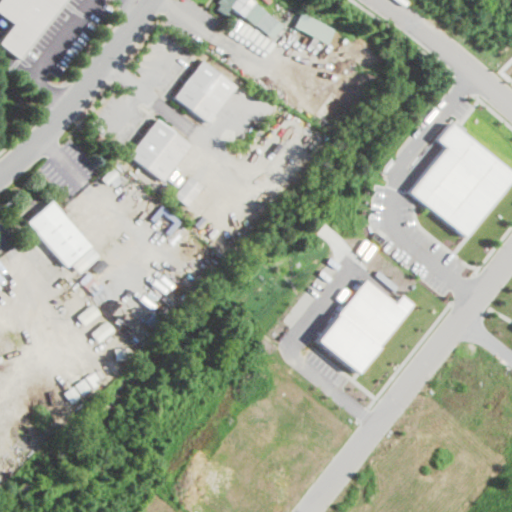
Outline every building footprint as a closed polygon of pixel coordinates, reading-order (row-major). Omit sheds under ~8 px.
[(0,0),(0,13),(9,22),(0,33),(0,45),(14,56),(57,0),(0,0)] [(252,25),(228,7),(233,0),(252,0),(251,2),(263,11),(252,25)] [(325,43),(293,25),(300,11),(333,29),(325,43)] [(198,58),(170,94),(203,120),(231,84),(198,58)] [(152,117),(125,153),(158,178),(186,142),(152,117)] [(433,137),(446,120),(511,173),(462,234),(406,189),(442,145),(433,137)] [(120,181),(114,187),(109,181),(105,185),(100,179),(111,169),(116,174),(115,175),(120,181)] [(199,185),(185,204),(171,194),(186,175),(199,185)] [(66,213),(62,216),(88,246),(64,267),(25,222),(50,201),(60,214),(60,213),(63,210),(51,197),(51,195),(51,192),(53,190),(57,188),(69,202),(62,208),(67,212),(66,213)] [(169,209),(160,220),(150,212),(159,201),(169,209)] [(87,265),(77,273),(70,264),(79,256),(87,265)] [(107,265),(97,275),(90,269),(100,259),(107,265)] [(94,279),(85,287),(78,280),(87,271),(94,279)] [(398,294),(409,304),(354,372),(314,339),(363,279),(392,303),(398,294)] [(98,313),(83,324),(76,316),(91,304),(98,313)] [(111,329),(96,342),(89,333),(104,320),(111,329)] [(126,358),(113,359),(112,347),(126,347),(126,358)] [(89,388),(80,394),(73,384),(82,378),(89,388)] [(79,396),(69,402),(62,392),(71,385),(79,396)]
